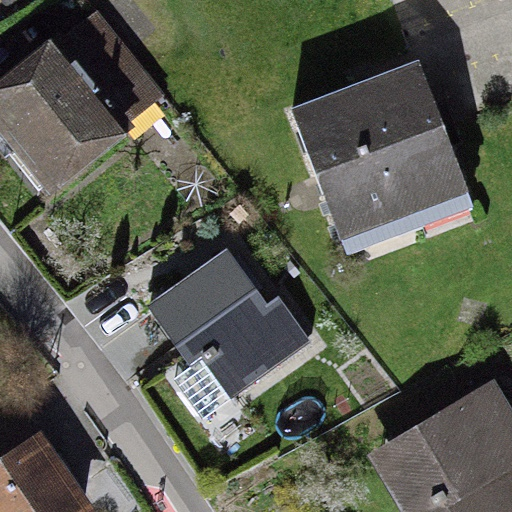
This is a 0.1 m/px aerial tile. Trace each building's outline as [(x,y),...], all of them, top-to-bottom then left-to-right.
[(83,10),(0,79),(0,140),(48,197),(161,102),(83,10)] [(423,68),(286,112),(334,260),(471,216),(423,68)] [(227,252),(143,311),(213,410),(297,351),(227,252)] [(511,435),(481,382),(364,449),(400,511),(511,511),(511,487),(504,474),(511,469),(511,435)] [(85,511),(8,397),(0,402),(0,511),(85,511)]
